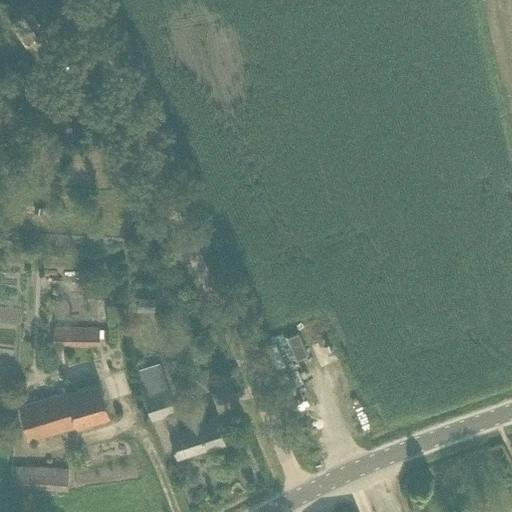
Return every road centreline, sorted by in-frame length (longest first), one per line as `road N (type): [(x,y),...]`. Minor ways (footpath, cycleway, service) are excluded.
road 1 (track): [(76,0),(299,496)]
road 2 (unclassified): [(271,511),(420,442),(511,410)]
